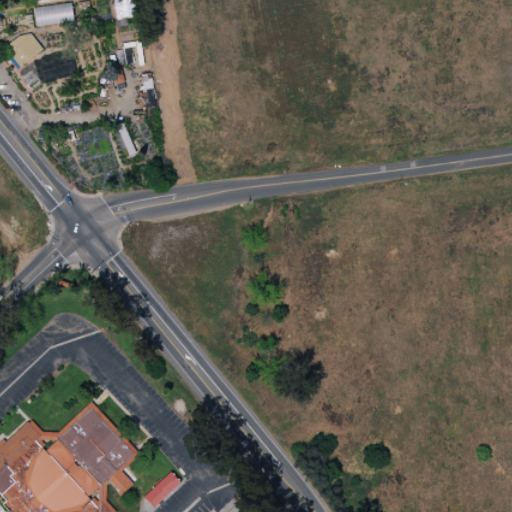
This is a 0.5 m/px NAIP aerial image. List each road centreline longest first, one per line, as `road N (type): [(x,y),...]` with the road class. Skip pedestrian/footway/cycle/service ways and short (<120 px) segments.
road 1 (tertiary): [(0,304),(111,212),(511,153)]
road 2 (primary): [(84,232),(280,473)]
road 3 (primary): [(0,126),(84,232)]
